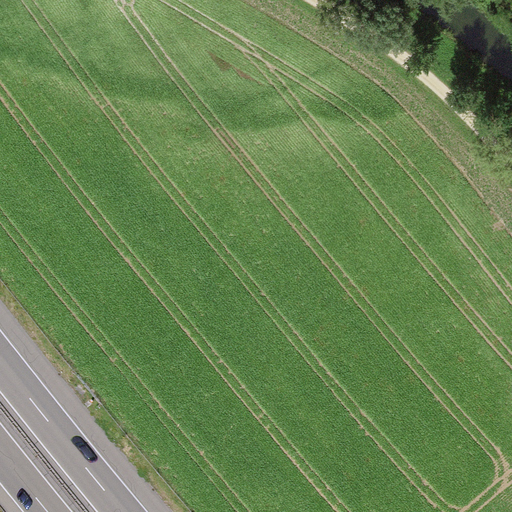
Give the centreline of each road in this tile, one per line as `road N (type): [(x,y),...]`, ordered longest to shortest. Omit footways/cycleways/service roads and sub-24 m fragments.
road 1 (track): [(511,170),(411,69),(309,0)]
road 2 (motorway): [(125,511),(0,357)]
